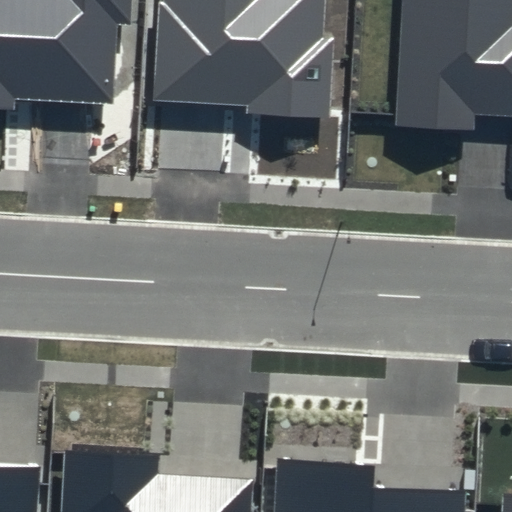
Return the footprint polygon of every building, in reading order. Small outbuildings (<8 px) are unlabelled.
[(133,0),(0,0),(0,108),(14,109),(15,99),(112,104),(117,25),(132,26),(133,0)] [(165,0),(165,4),(160,3),(154,99),(246,105),(245,113),(330,118),(335,38),(325,37),(326,0),(165,0)] [(511,0),(402,0),(396,125),(473,129),(474,114),(511,116),(511,0)] [(160,457),(66,452),(62,511),(252,511),(255,479),(159,473),(160,457)] [(376,465),(276,458),(272,511),(465,511),(467,493),(375,487),(376,465)] [(0,511),(37,511),(40,465),(0,461),(0,511)] [(511,511),(511,494),(503,494),(501,511),(511,511)]
